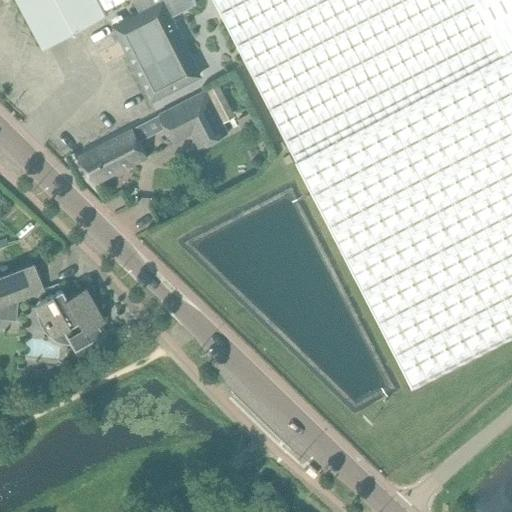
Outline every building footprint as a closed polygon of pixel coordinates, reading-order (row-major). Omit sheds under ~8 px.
[(511,0),(18,0),(44,48),(109,13),(106,8),(122,0),(215,0),(294,153),(297,160),(414,386),(459,364),(511,336),(511,0)] [(134,0),(142,14),(116,27),(153,99),(200,75),(170,18),(197,4),(194,0),(134,0)] [(207,90),(223,123),(236,116),(220,84),(207,90)] [(223,123),(207,90),(160,115),(174,143),(193,134),(200,148),(228,133),(223,123)] [(94,184),(112,175),(148,157),(133,128),(79,156),(94,184)] [(33,261),(0,273),(0,318),(16,320),(17,301),(44,290),(33,261)] [(61,290),(35,305),(38,311),(37,311),(38,318),(40,324),(43,329),(46,334),(51,338),(57,341),(63,343),(70,343),(75,352),(90,343),(104,335),(104,334),(103,334),(98,326),(97,326),(96,324),(103,320),(84,286),(65,297),(61,290)]
